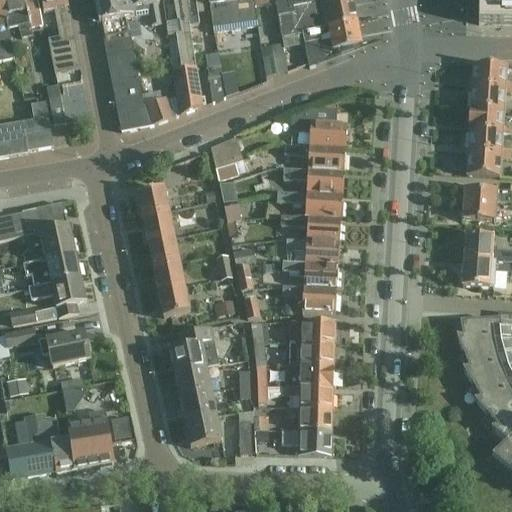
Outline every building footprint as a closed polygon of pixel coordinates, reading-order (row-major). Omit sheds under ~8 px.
[(34,0),(0,0),(0,1),(6,32),(18,29),(21,41),(32,39),(31,34),(30,35),(29,30),(42,28),(37,6),(36,6),(34,0)] [(55,77),(80,72),(66,0),(40,0),(43,15),(55,13),(60,40),(48,42),(55,77)] [(102,26),(108,58),(133,53),(123,0),(94,0),(101,27),(102,26)] [(156,0),(129,0),(134,20),(150,17),(152,28),(161,27),(157,6),(158,6),(156,0)] [(185,0),(176,0),(179,20),(182,37),(176,38),(181,73),(172,74),(179,119),(202,110),(191,36),(190,29),(187,11),(185,0)] [(185,0),(187,11),(190,29),(199,28),(195,1),(202,0),(185,0)] [(252,0),(208,0),(213,35),(256,29),(254,15),(252,0)] [(274,0),(252,0),(254,15),(253,8),(268,6),(275,5),(277,19),(278,19),(274,0)] [(274,0),(278,19),(281,39),(301,35),(356,24),(351,0),(274,0)] [(511,0),(478,0),(478,27),(511,27),(511,0)] [(0,64),(12,62),(6,32),(0,1),(0,64)] [(360,49),(356,24),(301,35),(304,47),(307,67),(321,62),(332,54),(360,49)] [(282,49),(262,52),(266,80),(286,77),(282,49)] [(133,53),(108,58),(122,134),(151,129),(146,108),(153,128),(172,121),(165,101),(143,109),(133,53)] [(472,67),(471,90),(511,92),(511,87),(505,87),(506,69),(472,67)] [(207,70),(208,79),(212,106),(225,101),(220,68),(207,70)] [(54,127),(65,125),(57,88),(46,90),(54,127)] [(469,111),(468,112),(503,114),(504,97),(511,97),(511,92),(471,90),(470,111),(469,111)] [(0,161),(53,153),(47,112),(45,105),(31,107),(32,114),(33,123),(0,128),(0,161)] [(309,134),(309,149),(344,152),(346,128),(335,127),(336,112),(311,111),(290,119),(289,133),(309,134)] [(468,112),(467,134),(511,136),(511,132),(502,131),(503,114),(468,112)] [(511,136),(467,134),(467,135),(469,135),(468,156),(510,158),(510,154),(501,153),(502,137),(511,137),(511,136)] [(234,141),(221,146),(230,168),(235,167),(243,164),(234,141)] [(221,146),(210,151),(215,172),(230,168),(221,146)] [(285,148),(285,153),(284,159),(308,159),(307,173),(343,175),(344,152),(309,149),(285,148)] [(510,158),(468,156),(467,179),(499,180),(500,163),(510,164),(510,158)] [(230,168),(215,172),(218,185),(238,179),(235,167),(230,168)] [(306,197),(282,196),(306,197),(342,199),(343,175),(307,173),(284,172),(283,183),(306,184),(306,197)] [(219,189),(222,207),(236,204),(233,186),(219,189)] [(137,196),(143,222),(169,217),(164,191),(137,196)] [(511,207),(511,196),(495,195),(463,193),(462,222),(493,224),(495,206),(511,207)] [(306,197),(282,196),(277,195),(276,206),(305,207),(304,220),(340,222),(342,199),(306,197)] [(45,263),(24,268),(75,257),(68,229),(66,229),(61,206),(21,215),(21,216),(0,220),(0,244),(39,236),(45,263)] [(223,211),(226,226),(234,224),(240,222),(237,208),(223,211)] [(169,217),(143,222),(148,247),(174,241),(169,217)] [(304,220),(291,220),(282,220),(282,230),(307,231),(306,244),(339,246),(340,222),(304,220)] [(234,224),(226,226),(229,240),(237,238),(234,224)] [(465,238),(463,264),(511,267),(511,255),(491,255),(492,240),(465,238)] [(174,241),(148,247),(153,271),(179,266),(174,241)] [(306,244),(290,243),(285,243),(285,254),(306,254),(305,267),(337,269),(339,246),(306,244)] [(232,256),(235,269),(255,265),(252,252),(232,256)] [(75,257),(24,268),(27,279),(33,278),(35,291),(80,281),(75,257)] [(220,283),(231,281),(227,260),(216,263),(220,283)] [(511,267),(463,264),(462,290),(492,292),(493,276),(510,277),(510,282),(511,281),(511,267)] [(179,266),(153,271),(158,296),(184,290),(179,266)] [(305,267),(289,266),(284,266),(283,276),(299,277),(299,282),(303,282),(303,290),(336,292),(337,269),(305,267)] [(235,271),(240,295),(254,292),(249,269),(235,271)] [(80,281),(35,291),(29,293),(32,305),(54,300),(59,322),(79,317),(76,307),(86,305),(80,281)] [(303,299),(302,314),(335,316),(336,292),(303,290),(282,289),(282,298),(303,299)] [(184,290),(158,296),(163,321),(190,316),(184,290)] [(246,322),(260,322),(256,302),(242,305),(246,322)] [(14,330),(36,325),(33,313),(11,319),(14,330)] [(511,318),(505,334),(500,334),(500,323),(459,325),(462,338),(457,338),(456,339),(468,370),(463,371),(462,372),(480,400),(475,402),(474,403),(496,428),(491,430),(491,431),(511,447),(511,318)] [(290,323),(289,347),(333,348),(334,325),(290,323)] [(250,328),(253,349),(263,347),(260,327),(250,328)] [(170,352),(175,377),(206,372),(206,371),(218,368),(210,332),(179,338),(181,350),(170,352)] [(9,353),(36,346),(33,333),(6,339),(9,353)] [(53,370),(90,363),(85,335),(40,344),(43,359),(51,358),(53,370)] [(289,368),(276,367),(333,370),(333,348),(289,347),(290,347),(289,368)] [(333,370),(276,367),(276,377),(287,378),(287,390),(332,392),(333,370)] [(264,368),(256,368),(257,377),(257,390),(266,390),(264,368)] [(206,372),(175,377),(180,402),(211,395),(220,393),(219,385),(209,387),(206,372)] [(246,376),(238,376),(238,389),(247,389),(247,387),(246,376)] [(62,405),(85,400),(83,388),(60,393),(62,405)] [(248,403),(247,389),(238,389),(238,403),(248,403)] [(266,390),(257,390),(257,407),(267,407),(266,390)] [(282,398),(287,399),(299,399),(299,412),(331,412),(332,392),(287,390),(282,390),(282,398)] [(211,395),(180,402),(185,426),(216,419),(211,395)] [(299,413),(286,412),(286,421),(298,421),(298,434),(331,435),(331,412),(299,412),(299,413)] [(67,429),(69,441),(74,472),(99,468),(100,471),(113,469),(112,466),(114,465),(105,413),(88,416),(90,425),(67,429)] [(5,451),(10,483),(50,476),(49,470),(54,469),(55,475),(74,472),(69,441),(59,443),(55,420),(45,422),(44,417),(24,420),(28,447),(5,451)] [(216,419),(185,426),(190,451),(221,444),(216,419)] [(269,420),(255,421),(255,433),(269,434),(269,420)] [(239,459),(253,458),(251,426),(238,427),(239,459)] [(270,452),(269,434),(255,433),(256,458),(268,457),(270,452)] [(281,434),(281,443),(281,447),(298,448),(298,459),(330,460),(331,435),(298,434),(298,435),(281,434)]
